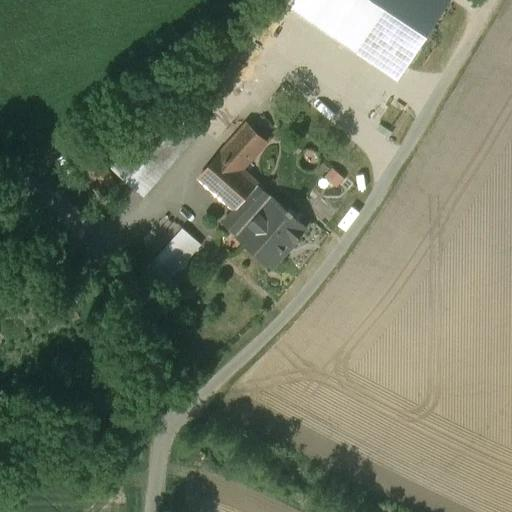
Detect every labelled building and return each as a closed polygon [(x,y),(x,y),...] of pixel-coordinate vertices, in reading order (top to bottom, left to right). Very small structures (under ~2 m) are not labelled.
[(395,0),(360,63),(396,83),(426,29),(442,0),(395,0)] [(294,3),(284,21),(295,27),(305,10),(294,3)] [(307,56),(290,41),(275,59),(292,74),(307,56)] [(363,54),(355,49),(351,57),(359,61),(363,54)] [(127,151),(171,101),(158,89),(113,139),(127,151)] [(127,151),(113,167),(144,195),(203,129),(171,101),(127,151)] [(247,124),(200,177),(236,209),(244,201),(258,184),(258,185),(260,183),(259,183),(243,169),(267,142),(267,143),(268,142),(247,123),(247,124)] [(98,152),(91,156),(112,190),(119,186),(98,152)] [(112,190),(91,156),(80,163),(101,197),(112,190)] [(307,227),(274,197),(274,198),(258,185),(258,184),(244,201),(259,215),(241,235),(239,237),(272,267),(307,227)] [(226,222),(241,235),(259,215),(244,201),(236,209),(226,222)] [(183,227),(144,272),(162,289),(201,244),(183,227)]
